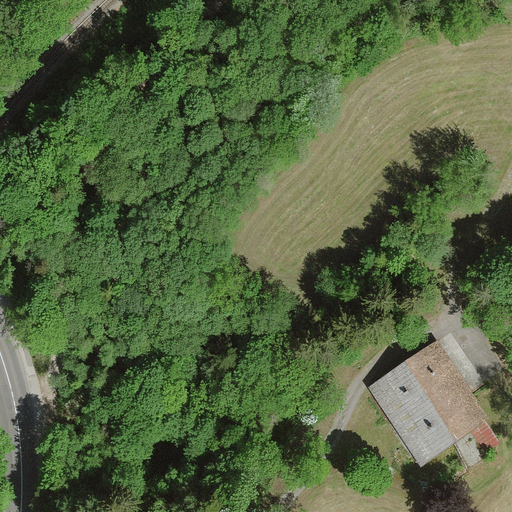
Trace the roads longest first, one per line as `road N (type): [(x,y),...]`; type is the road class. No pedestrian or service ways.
road 1 (track): [(483,0),(352,47),(113,226),(95,263),(76,388),(56,414),(18,430)]
road 2 (track): [(215,0),(78,172),(55,259),(53,373),(18,430)]
road 3 (track): [(280,511),(363,376),(511,174)]
road 4 (secondary): [(20,511),(18,430),(0,353)]
